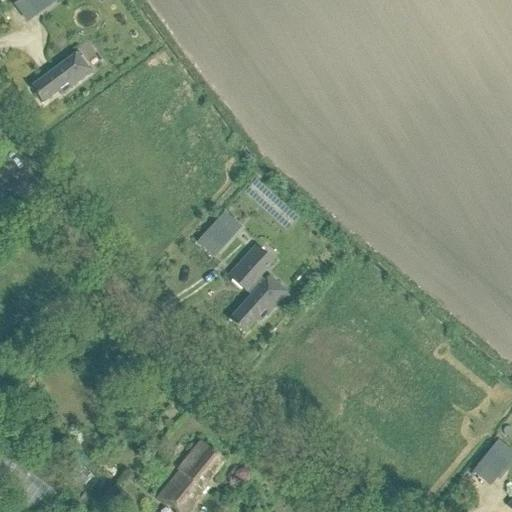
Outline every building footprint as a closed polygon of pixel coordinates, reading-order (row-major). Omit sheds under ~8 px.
[(35,18),(50,6),(45,0),(22,0),(35,18)] [(60,96),(92,72),(78,53),(29,89),(41,105),(58,93),(60,96)] [(205,236),(221,251),(233,237),(217,223),(205,236)] [(268,277),(266,279),(263,282),(259,278),(261,275),(272,263),(271,262),(270,263),(257,252),(259,250),(255,247),(227,278),(245,294),(246,293),(250,297),(228,321),(243,335),(256,320),(259,323),(286,293),(268,277)] [(471,473),(488,487),(511,457),(511,453),(497,441),(471,473)] [(190,511),(210,488),(206,485),(224,463),(199,443),(177,470),(179,472),(156,501),(170,511),(190,511)] [(0,498),(15,511),(25,511),(38,498),(0,463),(0,498)] [(67,466),(58,475),(73,491),(82,482),(67,466)] [(115,511),(122,511),(131,503),(115,486),(102,498),(115,511)]
